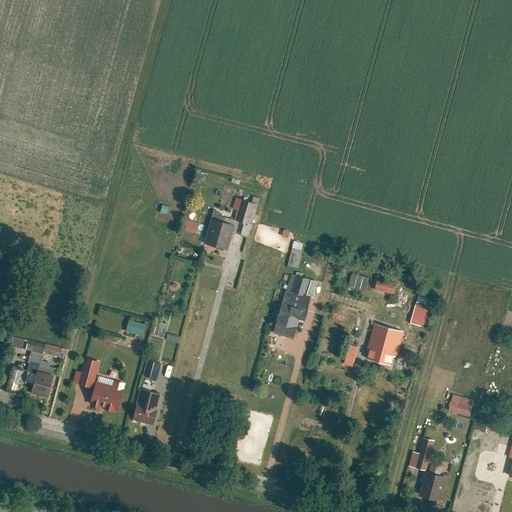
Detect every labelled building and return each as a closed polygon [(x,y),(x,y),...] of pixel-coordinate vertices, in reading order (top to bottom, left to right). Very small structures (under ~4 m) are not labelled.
[(257,202),(235,197),(233,207),(237,208),(235,218),(242,220),(252,222),(257,202)] [(234,223),(210,217),(204,242),(228,248),(234,223)] [(199,222),(186,218),(183,229),(196,232),(199,222)] [(242,220),(239,231),(249,234),(252,222),(242,220)] [(301,249),(303,242),(294,240),(292,247),(301,249)] [(301,249),(292,247),(288,264),(299,267),(303,249),(301,249)] [(369,276),(352,272),(348,288),(365,292),(369,276)] [(310,277),(291,273),(287,290),(306,294),(309,279),(310,277)] [(397,282),(377,277),(374,289),(394,294),(397,282)] [(313,296),(317,281),(309,279),(306,294),(310,295),(313,296)] [(299,318),(304,319),(310,295),(306,294),(287,290),(284,301),(280,300),(273,332),(294,337),(299,318)] [(429,306),(415,302),(410,322),(424,326),(429,306)] [(146,323),(129,319),(126,330),(143,335),(146,323)] [(168,323),(155,320),(152,334),(165,337),(168,323)] [(404,329),(374,322),(365,357),(395,364),(404,329)] [(115,335),(96,331),(94,338),(113,343),(115,335)] [(181,335),(168,332),(167,339),(179,342),(181,335)] [(28,340),(12,336),(10,345),(25,349),(27,342),(28,340)] [(43,346),(27,342),(25,349),(31,351),(41,354),(42,351),(43,346)] [(59,356),(62,346),(45,342),(43,346),(42,351),(59,356)] [(67,348),(62,346),(59,356),(65,358),(67,348)] [(41,354),(31,351),(29,359),(39,362),(40,358),(41,354)] [(39,362),(37,370),(54,374),(57,366),(51,364),(51,361),(40,358),(39,362)] [(98,361),(85,358),(79,384),(92,387),(98,361)] [(161,362),(147,359),(143,374),(157,377),(161,362)] [(23,370),(15,368),(12,377),(20,379),(23,370)] [(54,374),(37,370),(31,392),(48,396),(54,374)] [(91,404),(117,411),(124,383),(115,381),(113,388),(96,384),(91,404)] [(161,392),(140,387),(132,418),(153,423),(161,392)] [(473,398),(453,393),(449,410),(469,415),(473,398)] [(427,469),(434,439),(422,436),(419,451),(413,450),(409,465),(427,469)] [(446,476),(424,470),(417,495),(440,500),(446,476)]
